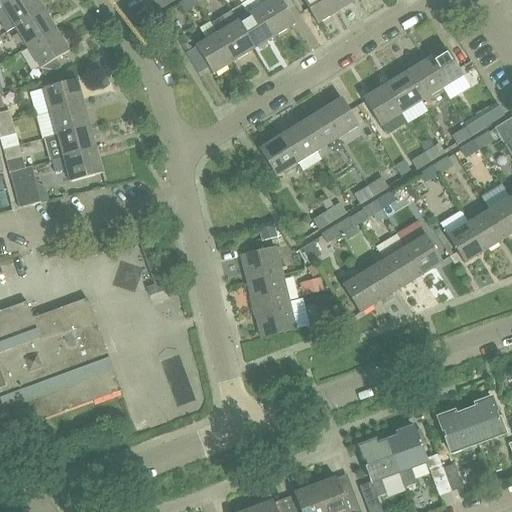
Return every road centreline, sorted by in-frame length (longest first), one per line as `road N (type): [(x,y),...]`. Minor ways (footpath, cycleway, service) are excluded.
road 1 (residential): [(175,161),(434,0)]
road 2 (residential): [(185,198),(240,429)]
road 3 (residential): [(164,511),(337,447),(320,400)]
road 4 (residential): [(320,400),(511,332)]
road 5 (residential): [(185,198),(55,230),(33,217),(0,226)]
road 6 (residential): [(74,491),(240,429)]
road 7 (residential): [(106,0),(153,81),(175,161)]
